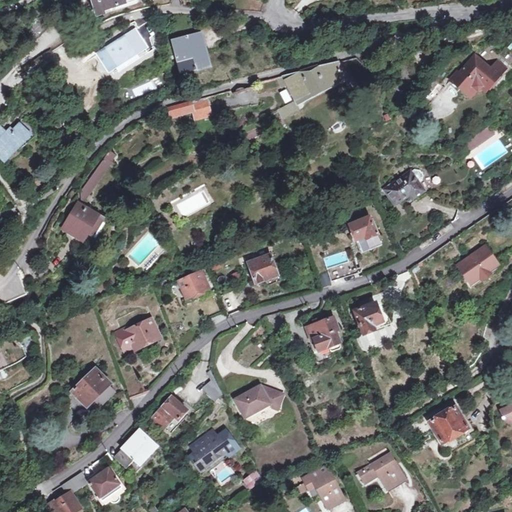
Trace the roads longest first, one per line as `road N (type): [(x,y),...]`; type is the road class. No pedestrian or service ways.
road 1 (residential): [(4,511),(109,447),(220,325),(389,269),(511,187)]
road 2 (residential): [(474,9),(367,48),(147,107),(69,175)]
road 3 (residential): [(1,91),(65,43),(146,12),(274,16)]
road 4 (tertiary): [(274,16),(281,28),(474,9)]
